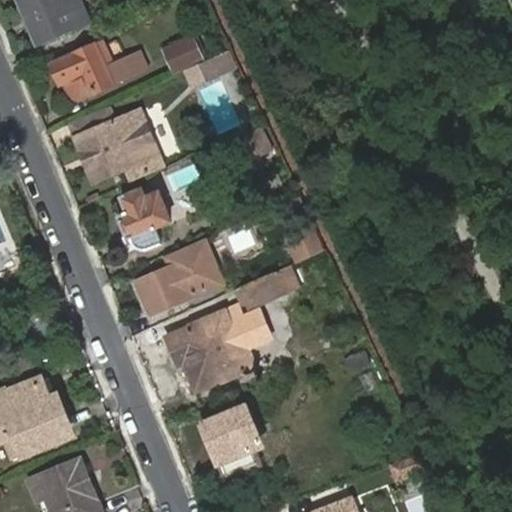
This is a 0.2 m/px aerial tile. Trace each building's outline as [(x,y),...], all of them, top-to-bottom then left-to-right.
[(29,0),(19,5),(38,45),(81,26),(78,18),(73,20),(63,0),(29,0)] [(165,50),(175,73),(203,60),(193,37),(165,50)] [(98,51),(106,47),(104,42),(53,64),(63,84),(66,83),(72,97),(80,100),(121,82),(151,69),(142,51),(113,63),(104,67),(98,51)] [(113,63),(106,47),(98,51),(104,67),(113,63)] [(230,51),(218,57),(225,71),(237,65),(230,51)] [(184,72),(192,91),(239,71),(237,65),(225,71),(218,57),(184,72)] [(109,106),(70,123),(76,138),(115,122),(109,106)] [(76,138),(95,182),(128,168),(135,182),(166,168),(149,129),(155,126),(146,109),(115,122),(76,138)] [(232,141),(243,163),(272,151),(261,129),(232,141)] [(145,181),(150,192),(174,182),(168,171),(145,181)] [(121,218),(130,238),(133,238),(139,250),(144,251),(147,250),(162,244),(155,226),(171,219),(160,194),(146,199),(142,190),(123,199),(129,214),(121,218)] [(269,229),(282,259),(303,250),(289,220),(269,229)] [(137,283),(150,315),(197,295),(226,283),(205,239),(168,255),(173,268),(137,283)] [(297,287),(290,267),(239,289),(245,304),(249,303),(251,306),(297,287)] [(172,340),(181,363),(187,361),(197,388),(206,384),(207,385),(253,368),(242,343),(256,337),(248,317),(234,323),(229,311),(196,325),(197,330),(172,340)] [(11,391),(0,395),(0,428),(5,439),(9,437),(17,456),(71,435),(62,413),(54,416),(41,383),(12,394),(11,391)] [(261,445),(246,408),(213,421),(218,436),(213,438),(228,476),(257,463),(252,449),(261,445)] [(218,436),(213,421),(206,424),(213,438),(218,436)] [(392,466),(396,480),(421,473),(417,458),(392,466)] [(102,511),(81,461),(31,481),(40,502),(49,499),(54,511),(102,511)] [(356,511),(351,499),(316,511),(356,511)]
